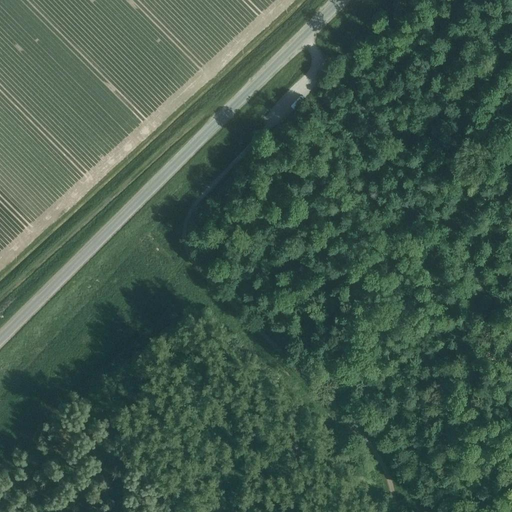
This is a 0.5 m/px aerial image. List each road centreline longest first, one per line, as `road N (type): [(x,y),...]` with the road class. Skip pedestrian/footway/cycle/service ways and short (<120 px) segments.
road 1 (unclassified): [(0,340),(340,0)]
road 2 (track): [(0,298),(200,115),(248,91)]
road 3 (track): [(303,37),(324,61),(322,73),(251,144)]
